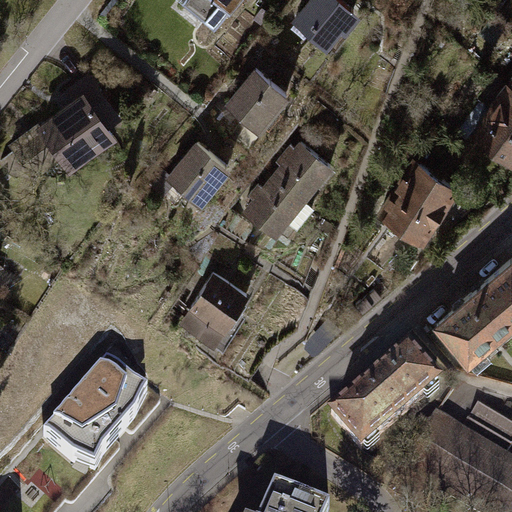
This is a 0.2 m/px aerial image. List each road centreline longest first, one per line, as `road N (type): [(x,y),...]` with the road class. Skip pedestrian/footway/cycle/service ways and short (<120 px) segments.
road 1 (residential): [(284,411),(511,217)]
road 2 (residential): [(284,411),(290,443),(384,499),(386,511)]
road 3 (residential): [(169,511),(284,411)]
road 4 (residential): [(80,0),(0,103)]
